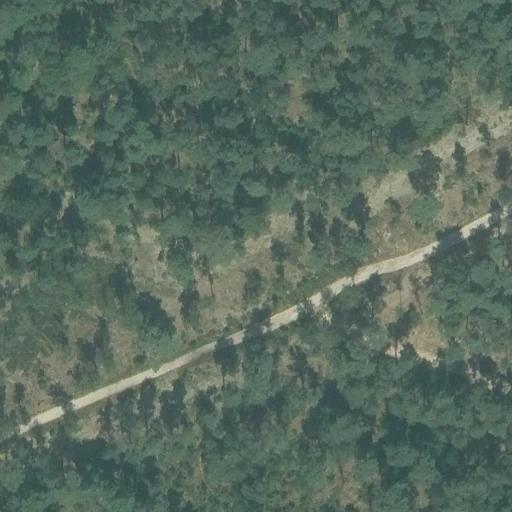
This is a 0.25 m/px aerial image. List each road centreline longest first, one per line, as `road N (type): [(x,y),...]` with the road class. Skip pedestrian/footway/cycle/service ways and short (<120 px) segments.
road 1 (track): [(0,437),(511,209)]
road 2 (track): [(511,394),(300,307)]
